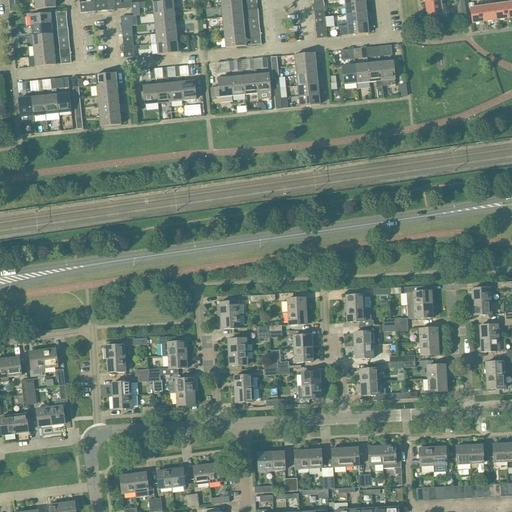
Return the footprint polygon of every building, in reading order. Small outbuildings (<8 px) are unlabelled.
[(54,0),(34,0),(36,10),(56,8),(54,0)] [(106,0),(100,1),(101,11),(116,10),(115,5),(111,5),(107,5),(106,0)] [(467,18),(464,0),(459,0),(460,8),(457,9),(458,19),(467,18)] [(154,14),(174,12),(173,2),(153,4),(154,14)] [(86,7),(86,3),(79,3),(80,13),(87,12),(87,13),(95,12),(95,7),(86,7)] [(139,3),(132,3),(132,8),(133,13),(140,12),(139,3)] [(366,13),(365,3),(345,5),(346,15),(366,13)] [(441,3),(425,5),(427,17),(443,15),(441,3)] [(507,3),(495,5),(497,20),(509,19),(507,3)] [(495,5),(483,7),(485,22),(497,20),(495,5)] [(242,16),(241,6),(221,8),(222,18),(242,16)] [(485,22),(483,7),(470,8),(472,24),(485,22)] [(155,24),(175,22),(174,12),(154,14),(155,24)] [(347,25),(367,23),(366,13),(346,15),(347,25)] [(31,27),(52,25),(51,14),(30,16),(31,27)] [(131,16),(121,17),(121,23),(126,23),(127,27),(127,31),(132,31),(131,16)] [(243,26),(242,16),(222,18),(223,28),(243,26)] [(156,35),(176,33),(175,22),(155,24),(156,35)] [(368,34),(367,23),(347,25),(340,26),(342,37),(368,34)] [(321,24),(316,24),(316,33),(317,39),(327,38),(327,32),(321,32),(321,28),(321,24)] [(32,37),(53,35),(52,25),(31,27),(32,37)] [(244,36),(243,26),(223,28),(224,38),(244,36)] [(177,43),(176,33),(156,35),(157,45),(177,43)] [(33,47),(54,45),(53,35),(32,37),(33,47)] [(244,36),(224,38),(225,48),(245,46),(244,36)] [(128,43),(123,44),(125,58),(135,58),(134,51),(129,52),(129,47),(128,43)] [(178,53),(177,43),(157,45),(158,55),(178,53)] [(55,55),(54,45),(33,47),(35,57),(55,55)] [(354,50),(340,51),(341,61),(355,60),(354,50)] [(295,56),(296,66),(316,64),(315,53),(295,56)] [(56,66),(55,55),(35,57),(36,68),(56,66)] [(230,72),(229,62),(224,62),(224,63),(216,63),(217,73),(225,73),(229,72),(230,72)] [(393,62),(381,63),(383,87),(396,85),(393,62)] [(381,63),(368,64),(370,83),(376,82),(377,90),(378,99),(384,99),(383,90),(383,87),(381,63)] [(297,76),(317,74),(316,64),(296,66),(297,76)] [(357,84),(370,83),(368,64),(355,66),(357,84)] [(357,84),(355,66),(342,67),(344,85),(357,84)] [(97,86),(118,84),(117,74),(96,76),(97,86)] [(269,74),(255,76),(257,94),(258,100),(271,98),(269,74)] [(298,86),(318,84),(317,74),(297,76),(298,86)] [(245,95),(257,94),(255,76),(243,77),(245,95)] [(231,78),(233,96),(245,95),(243,77),(231,78)] [(68,78),(56,79),(57,89),(69,88),(68,78)] [(212,98),(233,96),(231,78),(218,79),(219,88),(210,88),(212,98)] [(43,80),(44,91),(57,89),(56,79),(43,80)] [(30,82),(31,92),(44,91),(43,80),(30,82)] [(194,81),(182,82),(184,101),(196,99),(194,81)] [(31,92),(30,82),(17,83),(18,94),(31,92)] [(169,83),(171,102),(184,101),(182,82),(169,83)] [(156,85),(158,103),(171,102),(169,83),(156,85)] [(98,96),(119,94),(118,84),(97,86),(98,96)] [(299,96),(319,94),(318,84),(298,86),(299,96)] [(158,103),(156,85),(144,86),(146,105),(158,103)] [(58,95),(60,114),(72,112),(70,94),(58,95)] [(99,106),(120,104),(119,94),(98,96),(99,106)] [(319,94),(299,96),(300,107),(320,105),(319,94)] [(60,120),(60,114),(58,95),(45,97),(47,115),(48,121),(60,120)] [(32,98),(34,116),(47,115),(45,97),(32,98)] [(33,117),(34,116),(32,98),(19,99),(21,118),(28,117),(29,122),(34,122),(33,117)] [(100,116),(121,114),(120,104),(99,106),(100,116)] [(122,125),(121,114),(100,116),(102,127),(122,125)] [(408,306),(433,304),(432,291),(420,292),(420,287),(404,287),(405,294),(407,293),(408,306)] [(471,289),(472,303),(491,302),(490,288),(471,289)] [(347,310),(365,308),(365,295),(346,296),(347,310)] [(288,299),(288,313),(307,312),(306,298),(288,299)] [(218,307),(218,316),(240,315),(239,302),(220,303),(221,305),(219,306),(218,307)] [(491,302),(472,303),(473,316),(492,315),(491,302)] [(433,318),(433,304),(408,306),(408,319),(415,319),(433,318)] [(359,327),(362,327),(374,327),(373,321),(371,321),(371,308),(365,308),(347,310),(347,323),(359,322),(359,327)] [(308,324),(307,312),(288,313),(289,325),(308,324)] [(240,328),(240,315),(218,316),(219,325),(220,327),(222,327),(222,329),(240,328)] [(479,326),(480,339),(499,338),(498,325),(479,326)] [(374,327),(362,327),(363,332),(354,333),(355,346),(373,345),(373,346),(379,345),(379,333),(381,333),(381,326),(374,327)] [(420,342),(439,342),(438,328),(420,329),(420,342)] [(294,349),(313,348),(312,335),(294,336),(294,349)] [(162,357),(168,357),(168,356),(187,355),(187,342),(174,343),(174,337),(159,338),(159,345),(161,345),(162,357)] [(499,338),(480,339),(481,353),(499,352),(505,351),(504,338),(499,338)] [(229,353),(247,352),(247,339),(228,340),(229,353)] [(439,355),(439,342),(420,342),(421,356),(439,355)] [(106,346),(107,360),(126,359),(125,345),(106,346)] [(374,359),(373,346),(373,345),(355,346),(355,360),(374,359)] [(313,362),(313,348),(294,349),(295,363),(313,362)] [(56,350),(43,351),(45,370),(58,368),(56,350)] [(32,371),(45,370),(43,351),(30,353),(32,371)] [(248,365),(247,352),(229,353),(230,366),(248,365)] [(188,369),(187,355),(168,356),(168,357),(169,370),(188,369)] [(19,358),(6,359),(9,378),(22,376),(19,358)] [(0,378),(9,378),(6,359),(0,359),(0,378)] [(126,372),(126,359),(107,360),(108,373),(126,372)] [(485,363),(486,376),(505,375),(504,362),(485,363)] [(428,379),(447,378),(446,365),(428,366),(428,379)] [(361,383),(379,382),(378,369),(360,370),(361,383)] [(57,371),(59,387),(65,387),(63,370),(57,371)] [(301,373),(302,386),(321,385),(320,372),(301,373)] [(505,375),(486,376),(487,390),(506,389),(505,375)] [(160,376),(148,376),(148,382),(153,382),(154,395),(162,394),(162,382),(161,382),(160,376)] [(234,377),(235,390),(254,389),(253,376),(234,377)] [(447,392),(447,378),(428,379),(429,392),(426,392),(426,398),(433,398),(433,393),(447,392)] [(177,393),(195,392),(195,379),(176,380),(176,382),(172,382),(170,385),(170,394),(177,394),(177,393)] [(113,397),(132,396),(131,382),(113,383),(113,397)] [(385,382),(379,382),(361,383),(362,397),(374,396),(374,401),(386,401),(385,382)] [(322,398),(321,385),(302,386),(298,386),(298,399),(303,399),(322,398)] [(67,401),(65,387),(59,387),(60,400),(60,401),(67,401)] [(254,389),(235,390),(236,403),(254,402),(254,389)] [(196,405),(195,392),(177,393),(177,394),(177,411),(184,411),(184,406),(196,405)] [(132,396),(113,397),(114,410),(132,409),(132,396)] [(68,411),(67,401),(60,401),(60,400),(55,401),(56,407),(50,408),(52,427),(65,425),(64,412),(68,411)] [(52,427),(50,408),(37,410),(39,428),(52,427)] [(27,415),(14,417),(16,435),(29,434),(27,415)] [(3,437),(16,435),(14,417),(1,418),(3,437)] [(494,463),(507,463),(506,444),(493,444),(494,463)] [(469,446),(470,465),(483,464),(482,445),(469,446)] [(395,446),(382,447),(383,465),(383,469),(395,469),(401,468),(400,454),(400,455),(396,455),(396,454),(395,454),(395,446)] [(470,465),(469,446),(456,447),(457,470),(470,469),(470,465)] [(382,447),(369,448),(370,466),(376,465),(376,471),(383,471),(383,469),(383,465),(382,447)] [(432,448),(433,473),(447,472),(445,447),(432,448)] [(358,448),(345,449),(346,467),(359,466),(358,448)] [(422,473),(433,473),(432,448),(420,449),(421,467),(422,467),(422,473)] [(333,468),(346,467),(345,449),(332,450),(333,468)] [(321,450),(308,451),(309,469),(322,468),(321,450)] [(309,469),(308,451),(295,452),(296,470),(309,469)] [(271,453),(272,471),(285,470),(284,452),(271,453)] [(259,472),(272,471),(271,453),(258,454),(259,472)] [(207,466),(209,484),(221,482),(219,464),(207,466)] [(209,484),(207,466),(193,467),(195,485),(209,484)] [(184,469),(170,470),(172,488),(186,487),(184,469)] [(172,488),(170,470),(158,472),(160,490),(172,488)] [(147,473),(134,475),(136,493),(137,498),(149,496),(148,491),(149,491),(147,473)] [(123,494),(136,493),(134,475),(120,476),(123,494)] [(229,502),(228,496),(211,499),(212,505),(229,502)] [(76,511),(75,502),(62,504),(62,511),(76,511)]
